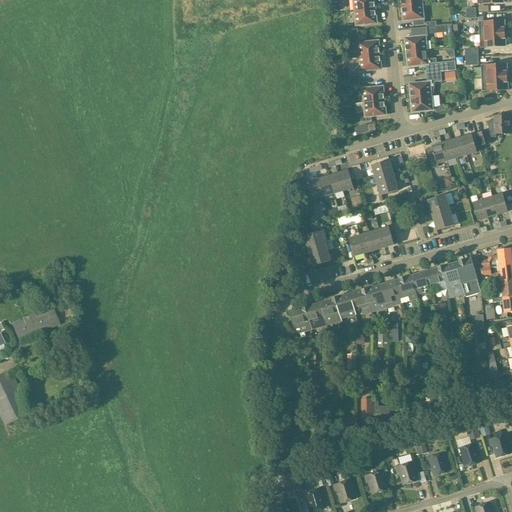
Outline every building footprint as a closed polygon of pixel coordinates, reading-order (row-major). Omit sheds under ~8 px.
[(354,0),(355,11),(375,9),(374,0),(354,0)] [(422,5),(402,7),(404,20),(413,19),(414,27),(425,26),(424,18),(423,18),(422,5)] [(477,18),(476,8),(466,9),(467,19),(477,18)] [(377,23),(375,9),(355,11),(357,25),(377,23)] [(480,35),(504,33),(504,21),(479,22),(480,35)] [(437,32),(436,22),(426,23),(427,33),(437,32)] [(359,40),(358,29),(348,30),(349,40),(359,40)] [(505,46),(504,33),(480,35),(481,47),(505,46)] [(407,52),(427,50),(425,37),(405,39),(407,52)] [(358,43),(358,44),(349,45),(351,58),(360,57),(380,55),(378,41),(358,43)] [(465,49),(466,66),(479,65),(478,48),(465,49)] [(454,59),(454,49),(444,50),(445,52),(450,59),(454,59)] [(428,59),(427,50),(407,52),(408,66),(426,64),(426,74),(441,72),(440,63),(437,63),(436,58),(428,59)] [(381,69),(380,55),(360,57),(361,71),(381,69)] [(482,78),(507,77),(506,64),(482,66),(482,78)] [(349,78),(347,66),(339,67),(340,79),(349,78)] [(455,81),(454,71),(443,72),(444,82),(455,81)] [(426,74),(427,83),(410,84),(411,98),(431,96),(430,83),(442,82),(441,72),(426,74)] [(360,86),(359,76),(349,77),(350,87),(360,86)] [(507,77),(482,78),(483,91),(508,90),(507,77)] [(364,103),(384,101),(383,87),(363,89),(364,103)] [(431,96),(411,98),(413,112),(433,110),(431,96)] [(364,103),(365,112),(360,112),(361,123),(367,122),(366,117),(386,115),(384,101),(364,103)] [(495,117),(495,120),(489,121),(489,130),(488,130),(475,133),(479,146),(481,154),(484,153),(482,146),(492,143),(491,137),(496,137),(496,134),(510,134),(509,116),(495,117)] [(353,137),(369,132),(366,124),(355,128),(356,132),(352,134),(353,137)] [(472,135),(462,138),(467,156),(477,153),(472,135)] [(462,138),(451,141),(457,159),(467,156),(462,138)] [(451,141),(443,143),(448,162),(457,159),(451,141)] [(432,147),(426,148),(432,168),(438,167),(438,165),(448,162),(443,143),(432,147)] [(389,160),(372,165),(375,174),(392,169),(389,160)] [(352,167),(353,171),(355,179),(356,181),(364,179),(360,165),(352,167)] [(392,169),(375,174),(378,186),(395,181),(392,169)] [(341,173),(346,190),(354,188),(349,171),(341,173)] [(346,190),(341,173),(329,176),(334,194),(346,190)] [(329,176),(319,179),(324,197),(334,194),(329,176)] [(324,197),(319,179),(309,182),(314,200),(324,197)] [(398,190),(395,181),(378,186),(381,196),(398,190)] [(494,197),(499,214),(508,212),(503,194),(494,197)] [(431,211),(448,205),(445,195),(428,200),(431,211)] [(494,197),(482,200),(487,218),(499,214),(494,197)] [(487,218),(482,200),(473,203),(478,221),(487,218)] [(419,214),(423,213),(425,212),(423,202),(416,204),(419,214)] [(452,218),(448,205),(431,211),(435,223),(452,218)] [(356,217),(341,221),(342,226),(358,223),(356,217)] [(454,226),(452,218),(435,223),(437,231),(454,226)] [(389,227),(381,230),(386,247),(394,245),(389,227)] [(381,230),(371,233),(376,250),(386,247),(381,230)] [(308,246),(325,242),(322,231),(305,236),(308,246)] [(371,233),(361,236),(366,253),(376,250),(371,233)] [(366,253),(361,236),(349,239),(354,256),(366,253)] [(328,252),(325,242),(308,246),(311,257),(328,252)] [(305,251),(304,247),(295,249),(297,256),(302,255),(301,253),(305,251)] [(498,251),(499,258),(493,259),(481,260),(482,268),(511,264),(511,253),(511,249),(498,251)] [(331,261),(328,252),(311,257),(313,266),(331,261)] [(471,258),(456,263),(463,289),(466,298),(481,293),(478,282),(471,258)] [(456,263),(441,267),(449,294),(463,289),(456,263)] [(511,264),(482,268),(481,268),(483,276),(492,275),(491,272),(495,271),(500,271),(500,275),(501,282),(511,280),(511,264)] [(441,267),(426,271),(430,284),(438,282),(441,291),(447,289),(448,294),(449,294),(441,267)] [(309,272),(312,284),(327,281),(324,268),(309,272)] [(426,271),(411,276),(418,300),(419,300),(417,295),(423,294),(421,287),(430,284),(426,271)] [(418,300),(411,276),(395,281),(401,300),(409,297),(411,302),(418,300)] [(511,280),(501,282),(502,292),(498,293),(493,294),(493,298),(511,296),(511,280)] [(401,300),(395,281),(380,285),(387,308),(401,304),(400,300),(401,300)] [(387,308),(380,285),(365,289),(372,313),(387,308)] [(365,289),(350,294),(355,310),(362,308),(364,315),(372,313),(365,289)] [(355,310),(350,294),(335,298),(341,318),(348,316),(348,317),(356,315),(354,310),(355,310)] [(511,311),(511,296),(493,298),(494,303),(503,302),(505,313),(511,311)] [(335,298),(320,303),(327,325),(342,321),(341,318),(335,298)] [(320,303),(305,307),(312,330),(327,325),(320,303)] [(437,324),(447,324),(446,304),(436,305),(437,324)] [(487,320),(495,319),(494,311),(493,311),(492,305),(485,306),(487,320)] [(19,342),(61,325),(53,306),(12,323),(19,342)] [(312,330),(305,307),(290,311),(297,334),(312,330)] [(478,331),(485,330),(484,320),(477,320),(478,331)] [(274,328),(281,350),(292,346),(289,338),(293,337),(289,324),(274,328)] [(390,343),(399,342),(398,324),(389,324),(390,343)] [(511,325),(507,327),(510,337),(500,340),(501,345),(511,342),(511,325)] [(378,347),(387,347),(387,330),(378,330),(378,347)] [(358,344),(366,343),(365,334),(357,335),(358,344)] [(468,342),(457,344),(459,365),(470,363),(468,342)] [(511,342),(501,345),(497,346),(498,350),(502,349),(502,350),(511,347),(511,342)] [(489,364),(495,363),(493,352),(487,354),(489,364)] [(356,379),(356,364),(356,357),(347,357),(348,379),(356,379)] [(0,374),(0,415),(5,426),(25,417),(13,392),(17,390),(8,371),(0,374)] [(505,399),(503,388),(491,391),(492,395),(491,395),(493,402),(505,399)] [(373,399),(361,399),(361,420),(373,420),(373,399)] [(374,422),(380,422),(380,421),(390,421),(390,407),(374,407),(374,422)] [(416,411),(416,412),(411,413),(411,408),(406,408),(407,422),(426,417),(425,411),(416,411)] [(357,431),(357,419),(342,419),(342,431),(357,431)] [(309,438),(320,438),(321,424),(309,424),(309,438)] [(488,425),(480,428),(483,437),(491,435),(488,425)] [(478,428),(467,432),(470,441),(481,437),(478,428)] [(497,458),(511,453),(506,435),(490,440),(491,446),(493,445),(497,458)] [(466,467),(481,462),(475,444),(458,449),(460,455),(462,454),(466,467)] [(431,463),(435,476),(450,471),(444,453),(428,458),(429,464),(431,463)] [(400,473),(403,485),(418,481),(413,463),(396,468),(398,473),(400,473)] [(369,481),(373,494),(388,489),(382,471),(366,476),(367,482),(369,481)] [(324,473),(317,475),(321,487),(327,485),(324,473)] [(328,487),(334,485),(333,481),(334,481),(331,473),(325,475),(328,487)] [(334,485),(336,491),(338,491),(341,503),(356,499),(351,480),(334,485)] [(294,485),(287,487),(290,499),(297,498),(294,485)] [(307,500),(310,511),(311,511),(326,508),(320,489),(303,494),(305,500),(307,500)] [(292,511),(288,499),(272,504),(273,510),(275,509),(276,511),(292,511)] [(493,511),(491,503),(476,508),(476,511),(493,511)]
